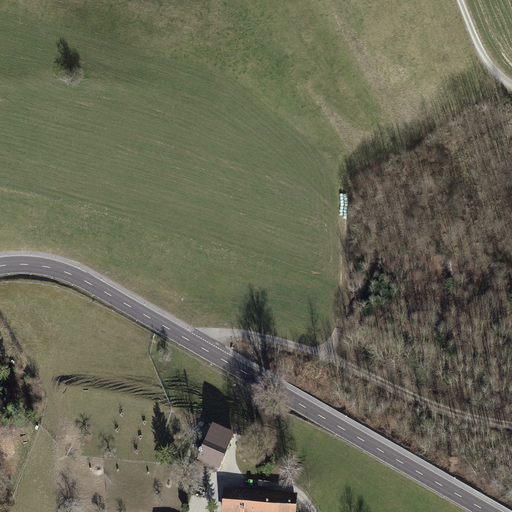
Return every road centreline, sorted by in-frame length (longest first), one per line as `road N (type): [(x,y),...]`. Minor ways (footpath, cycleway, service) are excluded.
road 1 (tertiary): [(0,266),(32,265),(85,281),(487,511)]
road 2 (track): [(330,356),(432,407),(511,426)]
road 3 (track): [(330,356),(343,293),(342,184)]
road 4 (track): [(202,350),(218,336),(242,335),(330,356)]
road 5 (residential): [(308,511),(295,492),(215,483),(204,511)]
